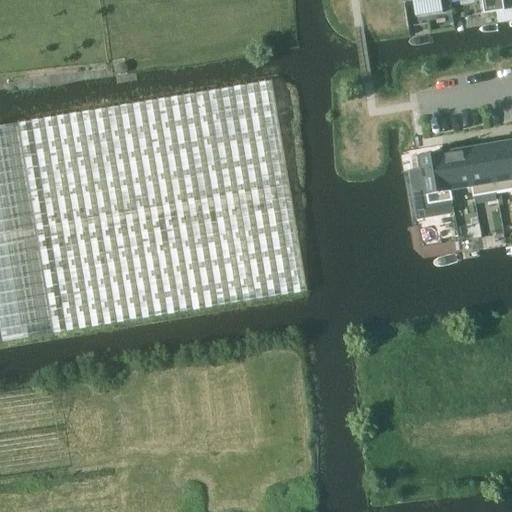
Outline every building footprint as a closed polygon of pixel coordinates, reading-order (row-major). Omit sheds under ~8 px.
[(482,0),(485,14),(497,12),(494,0),(482,0)] [(503,0),(494,0),(497,12),(505,11),(503,0)] [(0,342),(306,292),(270,81),(17,123),(0,125),(0,342)] [(511,141),(489,146),(497,193),(511,190),(511,141)] [(489,146),(466,150),(473,189),(474,197),(497,193),(489,146)] [(466,150),(445,153),(452,192),(473,189),(466,150)] [(424,169),(410,171),(419,221),(455,215),(453,201),(452,192),(445,153),(422,157),(424,169)]
